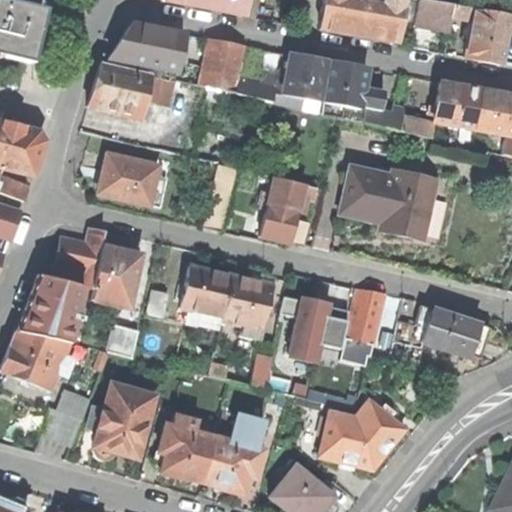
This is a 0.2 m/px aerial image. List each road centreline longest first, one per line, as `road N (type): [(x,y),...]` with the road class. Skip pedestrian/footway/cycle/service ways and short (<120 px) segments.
road 1 (residential): [(43,203),(511,314)]
road 2 (residential): [(511,80),(110,3)]
road 3 (residential): [(387,511),(447,437),(511,390)]
road 4 (residential): [(0,464),(168,511)]
road 5 (residential): [(61,119),(110,3)]
